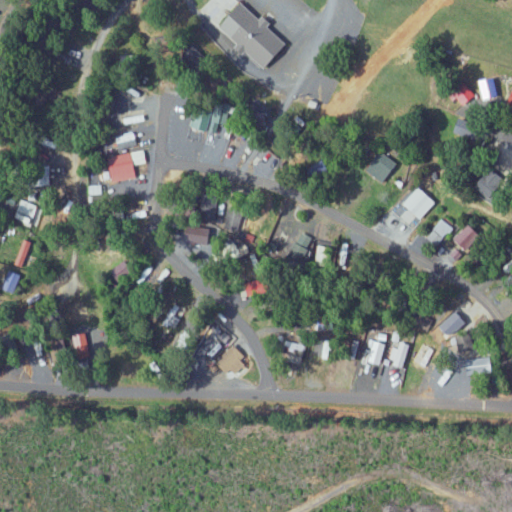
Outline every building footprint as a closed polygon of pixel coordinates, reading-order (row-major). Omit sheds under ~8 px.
[(290,42),(244,0),(219,29),(242,50),(248,44),(256,51),(252,56),(266,68),(290,42)] [(237,63),(256,76),(262,67),(243,54),(237,63)] [(475,92),(466,83),(455,94),(465,103),(475,92)] [(208,130),(213,110),(195,105),(190,126),(208,130)] [(476,139),(481,125),(461,117),(456,132),(476,139)] [(369,169),(385,182),(400,163),(384,150),(369,169)] [(137,171),(135,153),(112,154),(114,179),(129,178),(128,172),(137,171)] [(477,187),(493,197),(505,177),(490,167),(477,187)] [(402,204),(419,219),(434,201),(417,186),(402,204)] [(37,204),(19,198),(13,217),(31,223),(37,204)] [(453,228),(440,218),(429,232),(442,242),(453,228)] [(481,235),(470,223),(446,245),(457,257),(481,235)] [(208,231),(190,236),(192,247),(211,242),(208,231)] [(318,240),(301,231),(289,255),(306,264),(318,240)] [(31,240),(24,238),(16,264),(23,266),(31,240)] [(133,269),(125,259),(111,270),(119,280),(133,269)] [(272,290),(267,276),(246,282),(250,296),(272,290)] [(442,325),(452,336),(468,321),(458,310),(442,325)] [(326,361),(326,353),(329,353),(332,329),(324,328),(320,361),(326,361)] [(179,347),(187,349),(191,333),(183,331),(179,347)] [(305,335),(287,335),(287,352),(305,352),(305,335)] [(370,360),(381,363),(386,343),(375,340),(370,360)] [(388,361),(404,366),(411,344),(400,340),(398,348),(393,347),(388,361)] [(427,365),(434,347),(423,343),(415,361),(427,365)] [(226,372),(247,361),(238,345),(218,356),(226,372)] [(494,356),(469,357),(469,373),(494,372),(494,356)]
